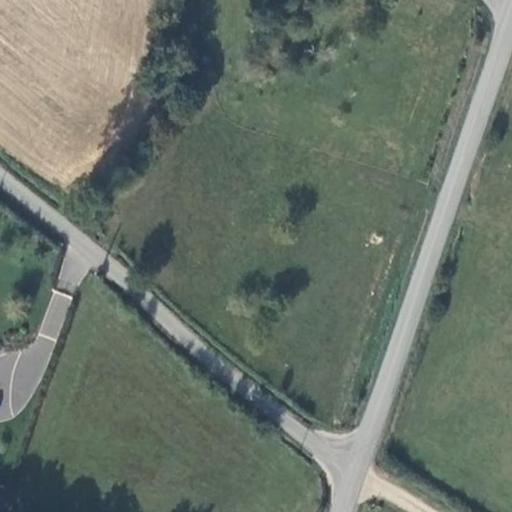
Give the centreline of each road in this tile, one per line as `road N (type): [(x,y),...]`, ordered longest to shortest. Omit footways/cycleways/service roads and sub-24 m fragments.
road 1 (tertiary): [(511,6),(351,475)]
road 2 (unclassified): [(0,186),(351,475)]
